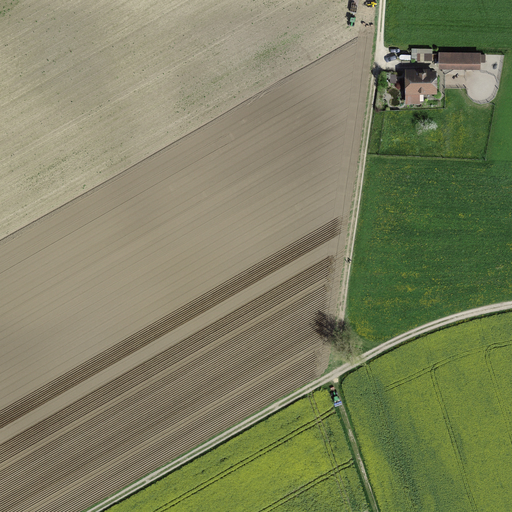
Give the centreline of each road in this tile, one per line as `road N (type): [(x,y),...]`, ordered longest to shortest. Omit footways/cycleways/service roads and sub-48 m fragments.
road 1 (track): [(511,305),(439,322),(331,376),(376,511)]
road 2 (track): [(331,376),(376,69)]
road 3 (track): [(331,376),(92,511)]
